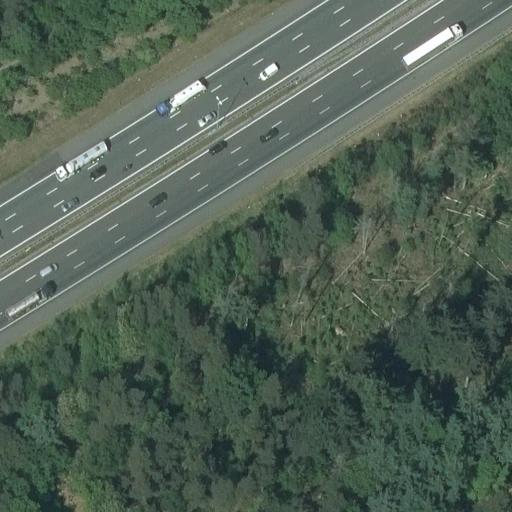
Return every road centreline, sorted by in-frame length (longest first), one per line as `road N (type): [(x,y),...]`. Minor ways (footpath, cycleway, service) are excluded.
road 1 (motorway): [(0,311),(490,0)]
road 2 (motorway): [(352,0),(0,224)]
